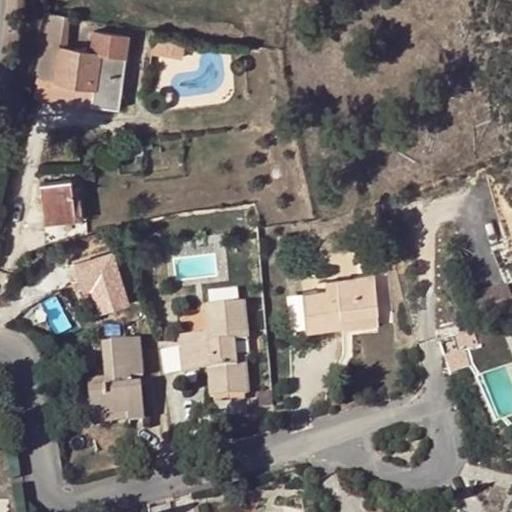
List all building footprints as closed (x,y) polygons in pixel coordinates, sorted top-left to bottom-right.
[(37,83),(94,90),(91,109),(118,113),(128,39),(93,34),(90,56),(64,52),(68,21),(46,18),(37,83)] [(185,43),(153,38),(151,53),(183,58),(185,43)] [(94,90),(37,83),(35,101),(91,109),(94,90)] [(76,201),(74,183),(43,186),(48,227),(60,225),(59,218),(77,216),(76,201)] [(83,200),(76,201),(77,216),(59,218),(60,225),(85,223),(83,200)] [(307,330),(342,325),(341,318),(376,313),(372,274),(326,279),(326,287),(303,289),(307,330)] [(470,300),(478,324),(511,311),(511,301),(507,286),(470,300)] [(247,287),(215,289),(216,301),(247,300),(247,287)] [(60,294),(44,301),(57,334),(74,327),(60,294)] [(244,304),(207,307),(208,334),(209,340),(196,341),(195,335),(179,336),(182,371),(197,370),(197,364),(207,364),(207,370),(209,397),(248,394),(244,357),(238,358),(236,340),(246,339),(244,304)] [(377,321),(376,313),(341,318),(342,325),(377,321)] [(473,332),(446,339),(451,355),(478,346),(473,332)] [(443,357),(451,355),(446,339),(437,342),(443,357)] [(143,376),(141,340),(102,343),(104,379),(89,380),(91,417),(128,415),(128,421),(143,419),(140,384),(131,383),(130,377),(143,376)] [(128,421),(128,415),(91,417),(91,423),(128,421)] [(378,511),(384,511),(377,500),(373,503),(378,511)]
